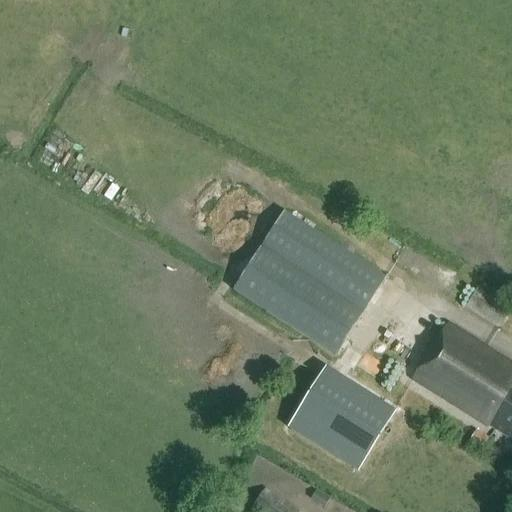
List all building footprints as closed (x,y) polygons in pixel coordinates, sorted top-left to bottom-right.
[(387,280),(283,211),(231,290),(336,358),(387,280)] [(501,331),(511,314),(511,312),(478,292),(467,309),(501,331)] [(511,441),(511,366),(449,327),(416,380),(511,441)] [(289,428),(291,430),(355,472),(356,471),(371,449),(394,413),(393,412),(327,369),(289,428)] [(490,438),(478,430),(470,442),(482,450),(490,438)] [(299,511),(301,510),(268,488),(254,508),(260,511),(299,511)] [(330,499),(317,491),(311,499),(324,508),(330,499)]
